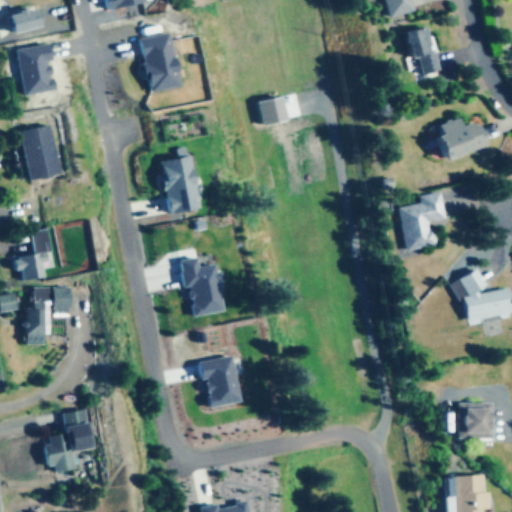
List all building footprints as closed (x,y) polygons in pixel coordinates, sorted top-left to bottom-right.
[(377,0),(381,18),(407,12),(404,0),(377,0)] [(409,76),(431,71),(422,26),(400,31),(409,76)] [(479,146),(470,115),(422,128),(432,160),(479,146)] [(50,124),(17,129),(25,179),(58,174),(50,124)] [(438,219),(434,192),(412,196),(413,204),(392,208),(399,252),(429,247),(425,221),(438,219)] [(51,252),(48,229),(27,232),(30,254),(11,257),(13,271),(15,271),(17,281),(42,277),(40,263),(46,262),(45,253),(51,252)] [(507,313),(502,288),(478,292),(474,272),(449,277),(458,322),(507,313)] [(68,288),(28,288),(28,303),(39,303),(38,309),(19,309),(19,343),(42,343),(42,317),(68,317),(68,288)] [(0,311),(13,309),(9,291),(0,293),(0,311)] [(485,403),(449,403),(449,440),(485,440),(485,403)] [(51,472),(74,469),(72,451),(91,448),(88,422),(59,426),(60,434),(39,436),(43,466),(50,465),(51,472)] [(439,475),(440,511),(477,511),(478,509),(480,509),(479,474),(439,475)]
